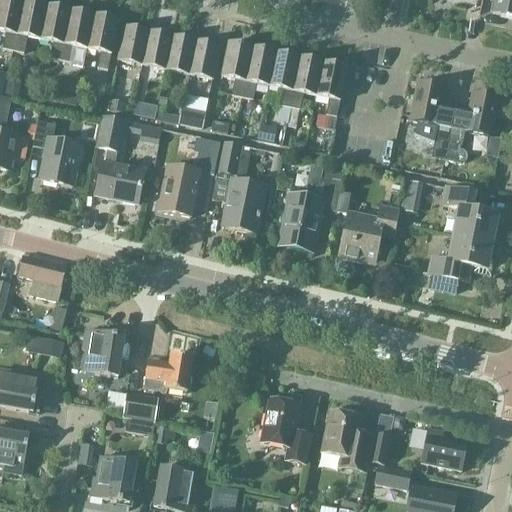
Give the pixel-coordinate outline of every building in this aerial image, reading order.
[(13,53),(23,5),(0,0),(0,34),(5,35),(2,51),(13,53)] [(511,19),(511,0),(482,0),(482,1),(495,3),(492,16),(511,19)] [(39,42),(46,9),(23,5),(13,53),(23,55),(27,40),(39,42)] [(59,63),(69,14),(46,9),(39,42),(52,45),(49,60),(59,63)] [(86,52),(93,19),(69,14),(59,63),(70,65),(73,49),(86,52)] [(117,24),(93,19),(86,52),(100,54),(96,71),(107,73),(117,24)] [(141,67),(148,33),(125,28),(118,62),(141,67)] [(164,72),(171,38),(148,33),(141,67),(164,72)] [(187,76),(194,43),(171,38),(164,72),(187,76)] [(218,48),(194,43),(187,76),(211,81),(218,48)] [(241,100),(251,51),(227,46),(220,79),(235,82),(231,98),(241,100)] [(268,89),(275,56),(251,51),(241,100),(251,102),(254,86),(268,89)] [(288,110),(298,61),(275,56),(268,89),(281,92),(278,108),(288,110)] [(315,99),(322,66),(298,61),(288,110),(298,112),(301,96),(315,99)] [(345,71),(322,66),(315,99),(328,102),(324,118),(335,120),(345,71)] [(20,84),(6,82),(4,98),(17,100),(20,84)] [(416,85),(408,124),(416,125),(413,139),(433,147),(433,142),(447,145),(454,112),(440,109),(444,91),(416,85)] [(95,97),(83,95),(81,107),(93,109),(95,97)] [(447,145),(443,165),(459,169),(463,168),(465,165),(466,160),(465,157),(462,154),(459,153),(460,149),(461,149),(461,148),(464,135),(490,141),(497,102),(473,97),(468,115),(454,112),(447,145)] [(0,172),(8,174),(11,161),(23,163),(27,142),(15,140),(15,138),(3,136),(10,101),(0,98),(0,172)] [(180,111),(177,126),(200,131),(204,116),(206,103),(183,99),(180,111)] [(124,104),(111,101),(108,113),(122,115),(124,104)] [(100,122),(95,146),(107,149),(117,151),(121,151),(125,127),(115,125),(100,122)] [(265,123),(263,135),(279,138),(282,126),(265,123)] [(71,190),(80,149),(50,143),(53,128),(35,124),(30,150),(45,153),(39,184),(71,190)] [(102,166),(96,198),(137,206),(144,175),(114,169),(117,151),(107,149),(103,167),(102,166)] [(256,238),(266,191),(243,187),(249,156),(222,151),(217,175),(215,184),(231,187),(222,231),(256,238)] [(208,195),(213,171),(200,168),(198,175),(166,168),(157,212),(190,219),(196,192),(208,195)] [(334,214),(340,184),(322,181),(318,203),(288,197),(278,248),(311,255),(320,211),(334,214)] [(441,206),(441,209),(447,210),(445,220),(455,222),(453,236),(492,244),(498,218),(481,214),(484,199),(445,191),(441,206)] [(194,206),(190,246),(202,248),(207,208),(194,206)] [(390,242),(397,213),(379,209),(377,222),(345,216),(336,260),(363,266),(364,262),(374,264),(379,240),(390,242)] [(431,259),(428,276),(430,276),(458,282),(467,284),(469,274),(488,278),(491,261),(488,260),(492,244),(453,236),(449,252),(439,250),(437,260),(431,259)] [(62,269),(43,265),(20,260),(16,279),(31,282),(28,297),(56,302),(62,269)] [(8,287),(0,285),(0,314),(2,315),(8,287)] [(122,339),(85,333),(82,352),(85,353),(81,374),(117,380),(125,333),(123,333),(122,339)] [(27,338),(24,353),(59,361),(62,345),(27,338)] [(146,364),(144,377),(141,393),(165,396),(166,391),(184,394),(190,360),(170,357),(168,368),(146,364)] [(18,374),(0,371),(0,410),(32,416),(38,375),(18,372),(18,374)] [(122,421),(126,422),(153,426),(156,406),(138,403),(139,399),(126,397),(122,421)] [(304,467),(310,438),(293,435),(299,408),(268,401),(259,445),(287,450),(284,463),(304,467)] [(366,476),(372,449),(356,446),(362,420),(329,413),(320,457),(353,463),(351,473),(366,476)] [(151,439),(153,426),(126,422),(124,434),(151,439)] [(175,432),(155,429),(153,446),(166,448),(167,441),(173,442),(175,432)] [(28,437),(0,432),(0,472),(1,472),(0,475),(20,479),(28,437)] [(466,458),(467,454),(464,450),(465,447),(440,442),(441,435),(427,432),(420,467),(460,474),(462,462),(466,458)] [(384,466),(389,439),(376,437),(370,463),(384,466)] [(92,480),(89,500),(126,506),(124,511),(127,511),(135,466),(99,459),(95,481),(92,480)] [(405,492),(409,475),(378,468),(374,485),(405,492)] [(153,511),(154,511),(159,511),(191,511),(194,498),(191,497),(195,476),(159,470),(151,511),(153,511)] [(453,511),(456,497),(411,488),(406,511),(453,511)] [(234,511),(238,494),(216,490),(212,511),(234,511)]
